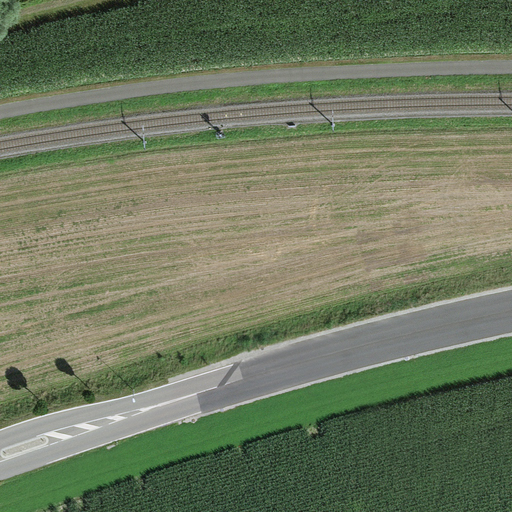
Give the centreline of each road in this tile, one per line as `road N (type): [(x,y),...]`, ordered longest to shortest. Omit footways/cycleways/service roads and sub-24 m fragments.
road 1 (primary): [(0,463),(249,380),(511,313)]
road 2 (track): [(511,66),(276,75),(0,111)]
